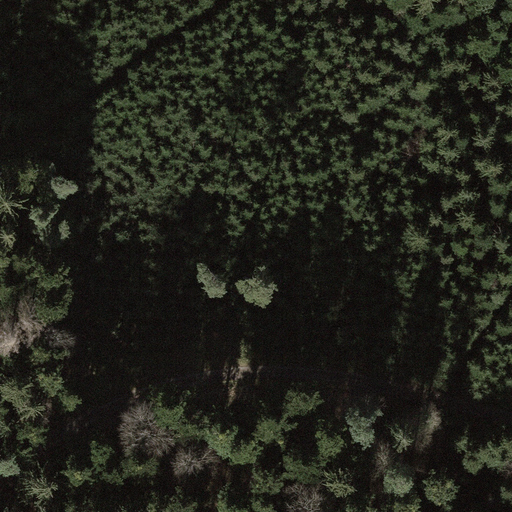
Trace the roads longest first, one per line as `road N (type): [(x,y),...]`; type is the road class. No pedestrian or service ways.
road 1 (track): [(511,416),(317,375),(218,374),(95,413),(0,483)]
road 2 (track): [(446,401),(511,289)]
